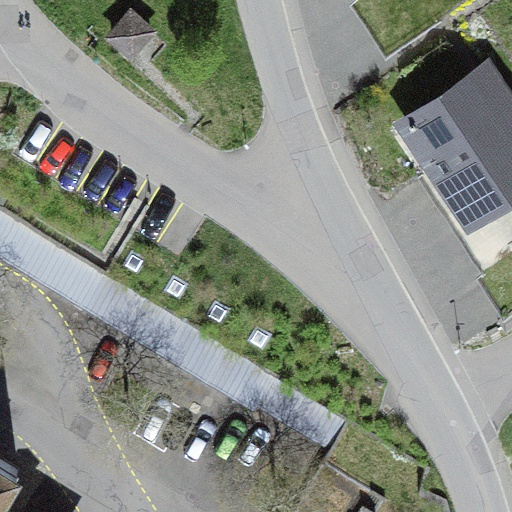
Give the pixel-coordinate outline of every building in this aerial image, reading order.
[(154,34),(130,14),(110,37),(133,57),(154,34)] [(511,208),(511,100),(495,72),(402,127),(467,235),(511,208)] [(98,178),(0,117),(0,191),(74,235),(98,178)] [(16,217),(0,243),(0,252),(335,450),(375,382),(129,236),(107,271),(40,232),(16,217)] [(0,511),(0,502),(22,467),(0,453),(0,511)]
